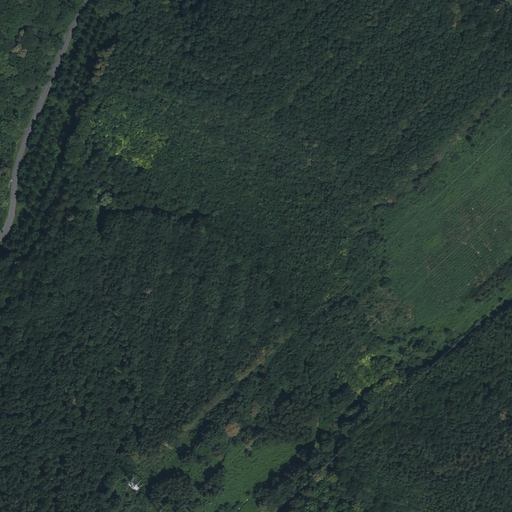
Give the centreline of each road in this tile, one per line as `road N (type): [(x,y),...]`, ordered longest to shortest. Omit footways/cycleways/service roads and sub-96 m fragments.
road 1 (track): [(0,303),(65,274),(117,205),(169,207),(221,230),(294,307),(307,337),(318,435),(371,511)]
road 2 (track): [(234,511),(511,260)]
road 3 (tertiary): [(0,239),(22,149),(86,0)]
road 4 (track): [(136,0),(94,92),(76,162),(81,185),(104,214)]
